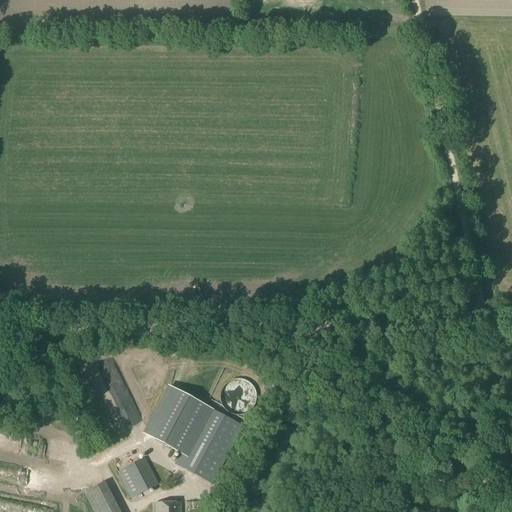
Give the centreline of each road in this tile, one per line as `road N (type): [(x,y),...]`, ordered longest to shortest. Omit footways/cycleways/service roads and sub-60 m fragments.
road 1 (unclassified): [(484,322),(1,330)]
road 2 (track): [(484,322),(415,0)]
road 3 (track): [(291,363),(451,450),(511,507)]
road 4 (track): [(128,511),(34,331)]
road 5 (track): [(211,511),(291,363)]
